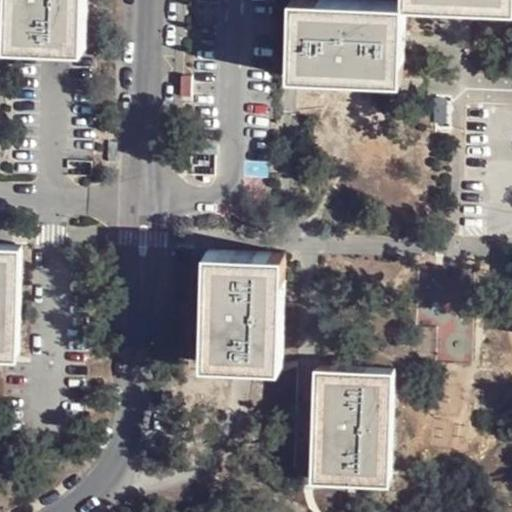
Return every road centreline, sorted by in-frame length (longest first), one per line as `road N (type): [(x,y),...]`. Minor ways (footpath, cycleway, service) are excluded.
road 1 (residential): [(65,511),(109,474),(132,422),(143,204)]
road 2 (residential): [(143,194),(211,196),(230,184),(235,0)]
road 3 (residential): [(143,194),(149,0)]
road 4 (residential): [(143,204),(0,195)]
